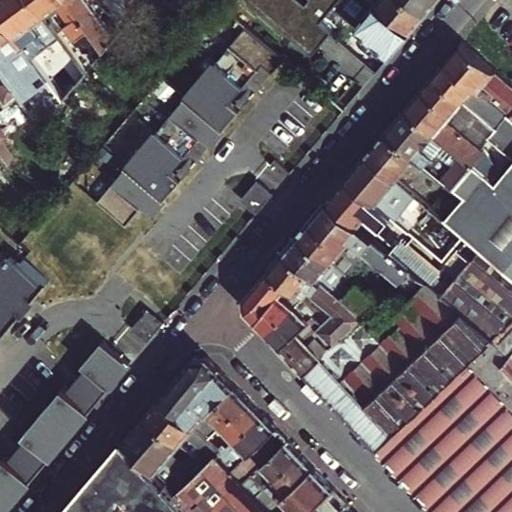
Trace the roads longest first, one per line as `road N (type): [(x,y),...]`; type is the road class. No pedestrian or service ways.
road 1 (residential): [(472,0),(212,305)]
road 2 (residential): [(212,305),(407,511)]
road 3 (residential): [(212,305),(37,511)]
